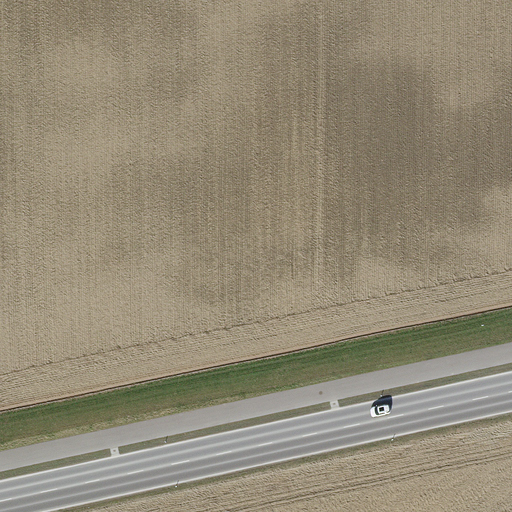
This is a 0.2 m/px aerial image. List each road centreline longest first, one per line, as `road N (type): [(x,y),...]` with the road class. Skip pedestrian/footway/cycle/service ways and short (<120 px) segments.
road 1 (secondary): [(511,390),(0,498)]
road 2 (track): [(0,459),(511,352)]
